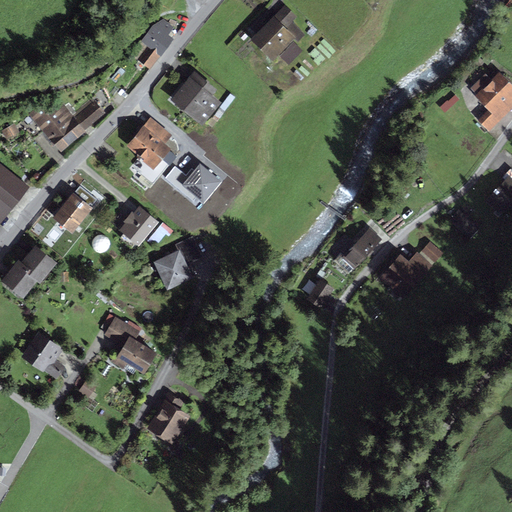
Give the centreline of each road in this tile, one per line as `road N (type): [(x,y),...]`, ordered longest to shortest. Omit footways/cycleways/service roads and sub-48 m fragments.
road 1 (residential): [(0,385),(103,459),(118,459),(187,331),(208,269)]
road 2 (residential): [(0,254),(214,0)]
road 3 (residential): [(335,316),(400,235),(474,180),(511,129)]
road 4 (track): [(511,339),(469,388),(433,451),(420,511)]
road 5 (track): [(321,511),(335,316)]
